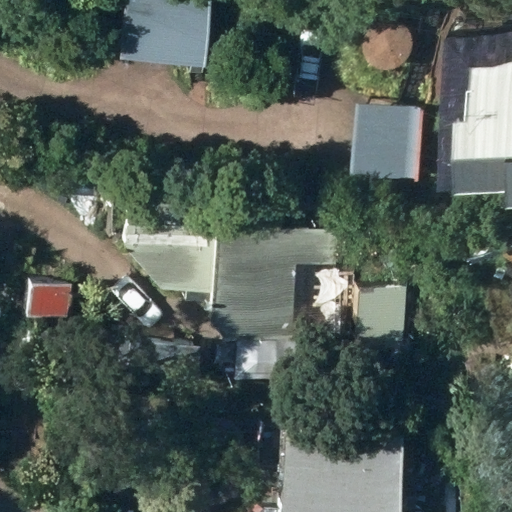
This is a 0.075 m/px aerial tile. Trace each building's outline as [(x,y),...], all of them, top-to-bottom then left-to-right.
[(114,0),(109,52),(198,63),(205,0),(114,0)] [(507,178),(511,178),(511,34),(493,33),(492,54),(485,54),(482,83),(463,81),(455,157),(509,162),(507,178)] [(418,176),(424,106),(358,100),(351,170),(418,176)] [(382,366),(404,365),(404,337),(396,336),(396,288),(371,289),(372,260),(322,261),(322,218),(281,219),(281,227),(262,228),(263,202),(239,203),(238,216),(211,216),(210,202),(174,203),(175,194),(113,194),(113,247),(157,290),(195,289),(196,317),(206,337),(283,336),(284,331),(343,329),(344,340),(382,339),(382,366)] [(184,330),(120,325),(117,364),(181,369),(184,330)] [(388,511),(392,436),(343,433),(344,405),(307,403),(305,431),(271,430),(266,511),(388,511)]
